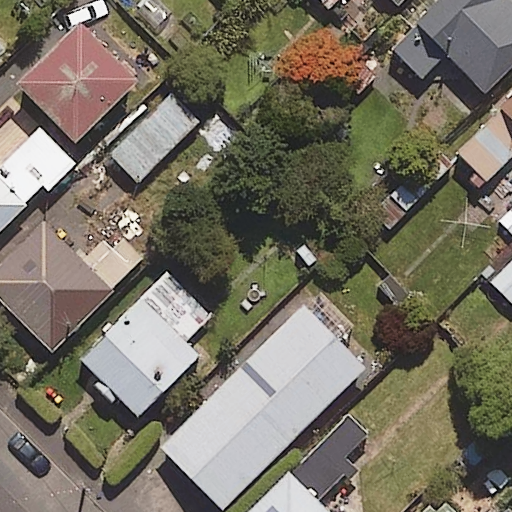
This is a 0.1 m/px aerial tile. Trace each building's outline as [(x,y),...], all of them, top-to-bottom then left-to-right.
[(317,0),(324,6),(330,0),(386,0),(398,11),(408,0),(317,0)] [(444,0),(447,2),(396,58),(421,81),(442,58),(487,99),(511,72),(511,3),(508,0),(444,0)] [(136,92),(79,33),(18,93),(75,152),(136,92)] [(199,125),(170,96),(110,158),(139,186),(199,125)] [(511,101),(455,159),(484,189),(511,161),(511,101)] [(0,234),(42,193),(47,198),(77,167),(39,129),(0,168),(0,234)] [(387,232),(429,193),(413,176),(372,216),(387,232)] [(0,314),(48,361),(145,260),(124,241),(113,252),(104,244),(81,268),(39,228),(0,269),(0,314)] [(511,262),(491,286),(511,305),(511,262)] [(218,312),(171,267),(78,364),(139,423),(200,359),(186,345),(218,312)] [(223,511),(363,376),(302,314),(160,453),(217,511),(223,511)] [(371,451),(344,425),(257,511),(321,511),(316,506),(371,451)]
